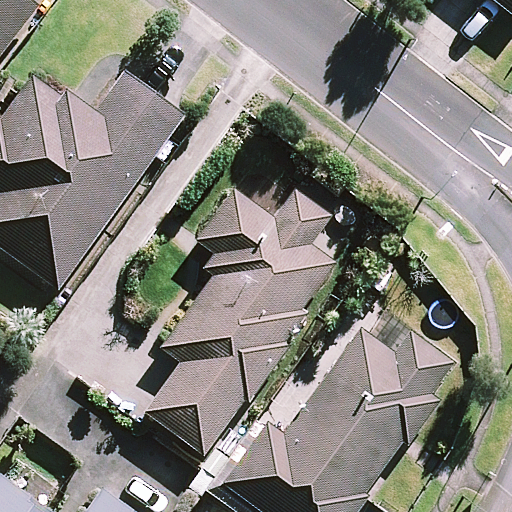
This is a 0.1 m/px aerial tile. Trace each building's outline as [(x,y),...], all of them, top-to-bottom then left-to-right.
[(0,0),(0,36),(24,0),(0,0)] [(511,0),(491,0),(511,16),(511,0)] [(181,116),(125,77),(95,119),(31,74),(0,117),(0,250),(57,291),(181,116)] [(354,230),(290,190),(272,219),(231,192),(198,244),(221,258),(162,350),(180,362),(144,418),(208,458),(354,230)] [(351,511),(455,366),(374,308),(283,435),(266,422),(221,485),(259,511),(351,511)] [(0,511),(131,511),(101,491),(86,511),(51,511),(1,476),(0,478),(0,511)]
